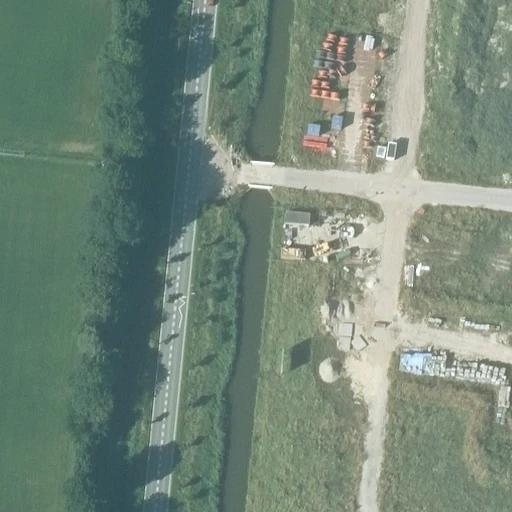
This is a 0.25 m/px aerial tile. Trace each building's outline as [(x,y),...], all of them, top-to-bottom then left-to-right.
[(340,0),(338,18),(382,23),(384,0),(340,0)] [(446,9),(444,31),(481,35),(483,12),(446,9)] [(382,23),(338,18),(336,41),(331,41),(330,55),(355,57),(356,44),(380,47),(382,23)] [(444,31),(442,53),(479,56),(481,35),(444,31)] [(442,53),(440,75),(477,79),(479,56),(442,53)] [(313,141),(316,104),(294,102),(291,139),(313,141)] [(334,143),(338,106),(316,104),(313,141),(334,143)] [(356,146),(360,108),(338,106),(334,143),(356,146)] [(450,155),(454,117),(432,115),(427,152),(450,155)] [(471,157),(475,119),(454,117),(450,155),(471,157)] [(493,159),(497,121),(475,119),(471,157),(493,159)] [(511,160),(511,122),(497,121),(493,159),(511,160)] [(282,219),(279,256),(301,258),(305,221),(282,219)] [(305,221),(301,258),(323,260),(327,223),(305,221)] [(327,223),(323,260),(345,263),(349,225),(327,223)] [(420,232),(416,270),(439,272),(442,234),(420,232)] [(442,234),(439,272),(460,274),(464,236),(442,234)] [(464,236),(460,274),(481,276),(485,238),(464,236)] [(485,238),(481,276),(503,278),(507,241),(485,238)] [(511,241),(507,241),(503,278),(511,278),(511,241)] [(303,310),(302,324),(306,324),(304,347),(348,351),(350,328),(327,325),(328,313),(303,310)] [(297,370),(296,383),(321,386),(322,373),(346,375),(348,351),(304,347),(302,370),(297,370)] [(414,389),(412,412),(449,415),(451,393),(414,389)] [(294,399),(293,413),(298,414),(296,437),(339,441),(342,417),(318,415),(319,402),(294,399)] [(412,412),(409,433),(441,436),(447,437),(449,415),(412,412)] [(404,433),(402,454),(439,458),(441,436),(409,433),(404,433)] [(289,459),(287,473),(312,475),(314,462),(337,465),(339,441),(296,437),(293,459),(289,459)] [(402,454),(400,476),(437,479),(439,458),(402,454)] [(400,476),(397,498),(434,502),(437,479),(400,476)] [(482,482),(477,507),(490,510),(489,511),(511,511),(511,493),(495,490),(496,485),(482,482)] [(329,511),(331,495),(282,491),(279,511),(329,511)]
